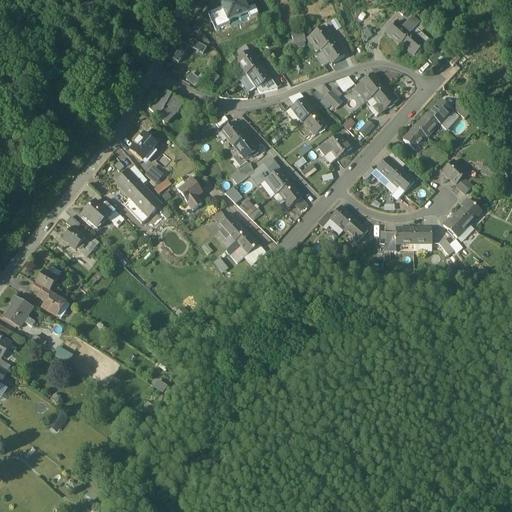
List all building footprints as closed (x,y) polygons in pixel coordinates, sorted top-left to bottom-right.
[(242,0),(228,0),(220,3),(222,9),(228,23),(229,23),(248,15),(248,14),(247,11),(242,0)] [(403,3),(395,12),(402,18),(410,9),(403,3)] [(254,8),(247,11),(248,14),(248,15),(250,20),(258,16),(254,8)] [(222,9),(208,15),(215,32),(230,25),(229,23),(228,23),(222,9)] [(396,24),(386,36),(399,48),(400,46),(410,36),(411,35),(415,30),(415,29),(408,23),(402,29),(396,24)] [(324,29),(311,37),(320,52),(321,51),(333,44),(324,29)] [(428,42),(415,30),(411,35),(424,46),(428,42)] [(295,46),(307,42),(304,32),(292,36),(295,46)] [(411,35),(410,36),(400,46),(414,58),(424,47),(424,46),(411,35)] [(191,43),(188,49),(203,57),(206,51),(191,43)] [(333,44),(321,51),(331,66),(344,58),(334,43),(333,44)] [(188,49),(182,45),(172,62),(179,65),(188,49)] [(250,52),(236,61),(246,76),(247,75),(259,67),(250,52)] [(435,52),(426,61),(432,66),(440,57),(435,52)] [(446,60),(450,63),(456,56),(452,53),(446,60)] [(450,63),(453,67),(460,60),(456,56),(450,63)] [(453,67),(457,70),(464,63),(460,60),(453,67)] [(259,67),(247,75),(257,90),(271,81),(261,66),(259,67)] [(186,81),(193,87),(198,81),(191,75),(186,81)] [(219,80),(214,75),(206,84),(211,89),(219,80)] [(372,76),(360,86),(371,100),(373,99),(383,91),(372,76)] [(350,77),(337,83),(342,93),(355,88),(350,77)] [(277,91),(271,81),(257,90),(261,95),(277,91)] [(366,104),(371,100),(360,86),(355,90),(366,104)] [(383,91),(373,99),(384,113),(398,102),(393,95),(391,97),(385,89),(383,91)] [(184,104),(161,90),(149,110),(164,125),(176,114),(178,115),(184,104)] [(289,98),(292,105),(304,100),(301,93),(289,98)] [(326,100),(335,111),(342,104),(333,94),(326,100)] [(304,101),(291,111),(302,125),(304,124),(315,116),(304,101)] [(463,101),(459,105),(458,104),(452,111),(464,121),(472,110),(463,101)] [(441,104),(429,117),(439,127),(440,127),(452,114),(441,104)] [(315,116),(304,124),(315,138),(327,129),(316,115),(315,116)] [(428,116),(416,130),(426,140),(427,140),(439,127),(429,117),(428,116)] [(350,121),(344,127),(348,131),(354,124),(350,121)] [(369,122),(358,132),(364,138),(375,128),(369,122)] [(235,125),(222,134),(233,149),(234,148),(245,139),(235,125)] [(415,129),(403,142),(414,153),(426,140),(416,130),(415,129)] [(144,135),(129,152),(143,163),(157,146),(144,135)] [(245,139),(234,148),(245,162),(258,152),(247,138),(245,139)] [(339,138),(327,147),(332,154),(337,162),(352,151),(347,144),(345,145),(339,138)] [(326,146),(319,151),(325,159),(332,154),(327,147),(326,146)] [(295,165),(299,170),(306,164),(302,159),(295,165)] [(275,168),(270,161),(255,172),(264,184),(267,181),(280,171),(277,167),(275,168)] [(388,161),(377,172),(391,184),(401,173),(388,161)] [(481,174),(496,179),(499,168),(485,163),(481,174)] [(230,178),(236,185),(253,173),(248,164),(230,178)] [(459,170),(453,164),(443,175),(456,187),(463,179),(467,174),(461,168),(459,170)] [(311,167),(302,173),(306,179),(315,173),(311,167)] [(145,177),(155,185),(163,176),(153,168),(145,177)] [(291,186),(280,171),(267,181),(278,196),(291,186)] [(142,187),(128,172),(116,183),(130,198),(142,187)] [(414,185),(401,173),(391,184),(404,196),(414,185)] [(321,178),(323,184),(333,182),(332,176),(321,178)] [(158,195),(172,185),(168,179),(154,189),(158,195)] [(468,183),(463,179),(456,187),(455,188),(460,192),(468,183)] [(192,180),(185,185),(186,187),(179,192),(193,213),(205,204),(200,196),(202,194),(192,180)] [(473,188),(468,183),(460,192),(465,197),(473,188)] [(291,186),(279,195),(290,209),(296,204),(303,199),(292,185),(291,186)] [(160,207),(142,187),(130,198),(132,201),(148,218),(148,217),(158,209),(160,207)] [(233,187),(225,194),(236,205),(243,198),(233,187)] [(303,199),(296,204),(302,212),(308,207),(303,199)] [(148,218),(132,201),(125,207),(141,225),(149,218),(148,217),(148,218)] [(100,207),(95,202),(82,215),(97,229),(108,218),(109,216),(100,207)] [(124,220),(105,202),(100,207),(109,216),(108,218),(117,227),(124,220)] [(246,202),(240,208),(248,215),(254,210),(246,202)] [(481,214),(468,202),(462,209),(464,210),(457,217),(469,227),(481,214)] [(291,211),(286,204),(282,207),(288,214),(291,211)] [(259,210),(248,218),(251,222),(262,215),(259,210)] [(355,222),(341,210),(331,222),(344,234),(355,222)] [(215,222),(223,216),(220,212),(212,218),(215,222)] [(218,226),(223,231),(235,221),(230,215),(218,226)] [(79,225),(71,217),(65,223),(71,228),(75,231),(79,225)] [(469,227),(457,217),(452,223),(450,222),(443,228),(445,230),(457,241),(469,227)] [(247,234),(235,221),(223,231),(235,245),(236,244),(247,234)] [(355,222),(344,234),(358,246),(368,234),(355,222)] [(71,228),(62,239),(68,244),(75,250),(80,244),(85,239),(75,231),(71,228)] [(414,232),(396,232),(396,237),(396,248),(414,247),(414,232)] [(432,247),(432,232),(414,232),(414,247),(432,247)] [(259,247),(247,234),(236,244),(248,258),(259,247)] [(386,237),(385,248),(385,255),(396,255),(396,248),(396,237),(386,237)] [(85,239),(80,244),(88,250),(92,245),(85,239)] [(449,258),(455,254),(450,248),(445,242),(439,246),(449,258)] [(456,243),(450,248),(455,254),(456,256),(462,251),(456,243)] [(116,251),(112,255),(118,261),(122,257),(116,251)] [(228,269),(219,261),(215,265),(224,273),(228,269)] [(44,270),(36,282),(44,288),(49,291),(57,279),(44,270)] [(57,279),(49,291),(65,302),(73,290),(57,279)] [(36,282),(35,281),(31,286),(40,293),(44,288),(36,282)] [(49,291),(44,288),(40,293),(38,296),(45,300),(44,301),(45,302),(45,303),(43,307),(56,316),(66,302),(65,302),(49,291)] [(33,307),(15,296),(9,304),(12,305),(3,318),(19,328),(33,307)] [(176,316),(183,321),(190,313),(183,308),(176,316)] [(33,327),(36,322),(30,318),(26,323),(33,327)] [(0,358),(10,344),(0,337),(0,358)] [(54,355),(69,364),(73,357),(59,348),(54,355)] [(9,367),(0,360),(0,368),(5,372),(9,367)] [(157,382),(154,390),(165,394),(168,386),(157,382)]
